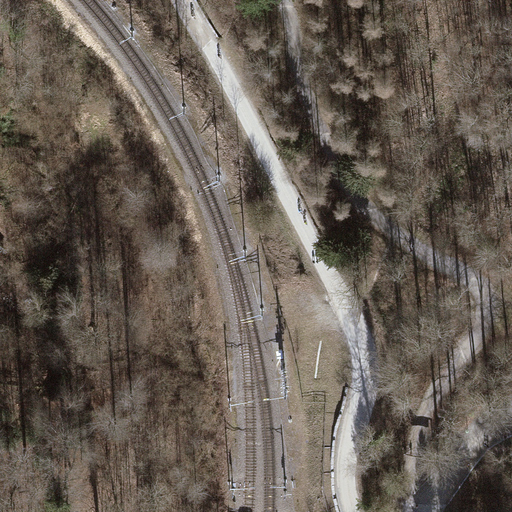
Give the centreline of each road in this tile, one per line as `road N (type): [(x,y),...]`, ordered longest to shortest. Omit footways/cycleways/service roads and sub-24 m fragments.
road 1 (track): [(426,505),(417,458),(427,417),(482,326),(484,295),(472,279),(397,233),(346,182),(298,68),(283,0)]
road 2 (track): [(183,0),(355,324),(366,381),(347,465),(354,511)]
road 3 (track): [(426,505),(465,454),(511,419)]
